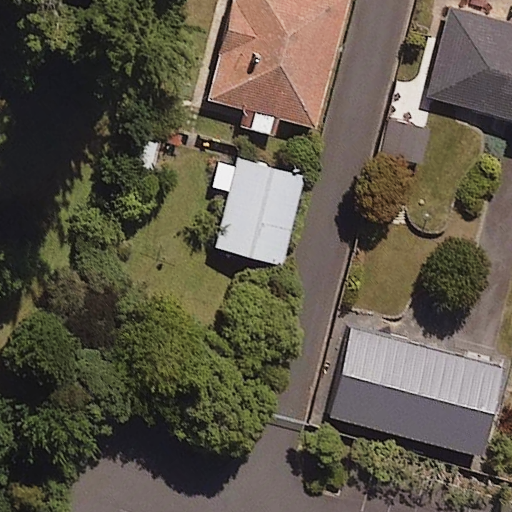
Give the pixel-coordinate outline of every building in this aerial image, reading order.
[(230,0),(202,111),(240,121),(237,135),(271,144),(275,130),(309,139),(345,0),(230,0)] [(511,5),(510,15),(452,0),(444,0),(423,87),(510,109),(508,117),(511,118),(511,5)] [(160,133),(133,124),(120,166),(147,174),(160,133)] [(299,180),(216,159),(208,192),(226,197),(212,255),(277,271),(299,180)] [(400,321),(367,312),(356,349),(389,359),(400,321)] [(478,382),(361,354),(347,411),(465,439),(478,382)]
